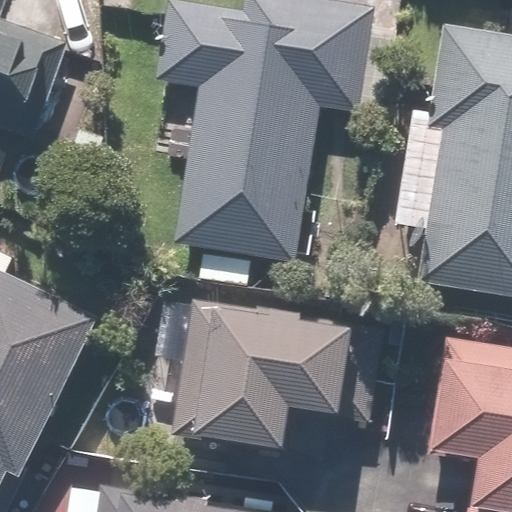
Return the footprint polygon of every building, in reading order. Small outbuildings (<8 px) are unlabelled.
[(15,0),(0,0),(0,138),(25,148),(62,48),(6,27),(15,0)] [(249,262),(302,267),(318,114),(359,118),(371,9),(284,0),(242,0),(241,14),(169,6),(161,88),(198,92),(181,255),(208,258),(205,287),(246,292),(249,262)] [(511,31),(446,27),(440,114),(407,111),(395,291),(511,299),(511,31)] [(26,479),(98,318),(0,274),(0,506),(15,474),(26,479)] [(305,309),(185,299),(174,443),(289,452),(292,414),(383,421),(390,331),(304,324),(305,309)] [(511,511),(511,348),(446,340),(432,454),(473,459),(466,511),(511,511)] [(206,496),(106,490),(106,501),(70,499),(69,511),(252,511),(253,510),(205,507),(206,496)]
